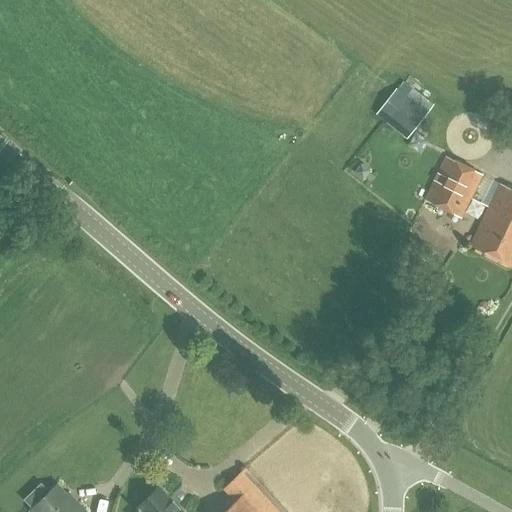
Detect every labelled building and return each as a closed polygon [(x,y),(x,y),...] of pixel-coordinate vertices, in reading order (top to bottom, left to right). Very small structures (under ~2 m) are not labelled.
[(407,139),(434,104),(404,81),(377,115),(407,139)] [(511,99),(500,122),(511,128),(511,99)] [(482,174),(447,156),(425,199),(461,217),(482,174)] [(361,162),(354,171),(363,178),(370,169),(361,162)] [(511,189),(501,184),(471,244),(511,265),(511,189)] [(453,234),(439,236),(442,259),(457,257),(453,234)] [(287,511),(245,468),(229,483),(224,489),(235,501),(224,511),(287,511)] [(57,484),(48,492),(41,484),(25,499),(37,511),(85,511),(77,503),(76,504),(57,484)] [(141,511),(140,511),(182,511),(159,486),(137,507),(141,511)]
